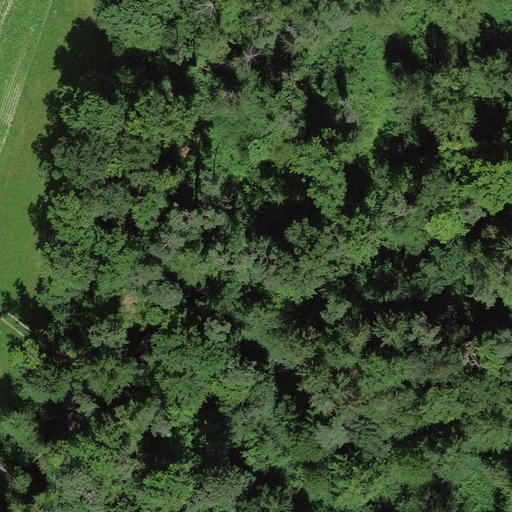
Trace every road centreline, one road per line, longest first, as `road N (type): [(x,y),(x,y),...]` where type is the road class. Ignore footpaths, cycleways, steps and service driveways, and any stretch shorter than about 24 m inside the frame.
road 1 (track): [(511,182),(314,236),(72,354)]
road 2 (track): [(72,354),(23,511)]
